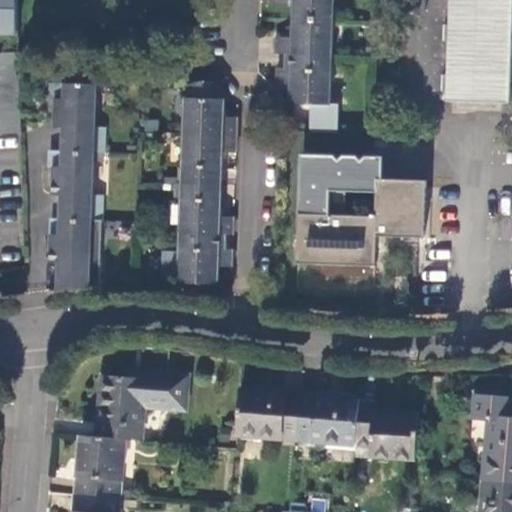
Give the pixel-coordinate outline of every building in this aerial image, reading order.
[(0,0),(0,28),(11,28),(10,38),(16,38),(14,0),(0,0)] [(292,19),(331,21),(332,0),(277,0),(277,2),(293,3),(292,19)] [(511,0),(450,0),(450,27),(444,27),(444,43),(448,43),(447,77),(442,77),(441,93),(447,93),(446,102),(511,104),(511,62),(511,0)] [(276,39),(275,54),(285,55),(324,56),(330,56),(331,21),(292,19),(291,39),(276,39)] [(0,28),(0,37),(10,38),(11,28),(0,28)] [(17,77),(16,56),(0,55),(0,135),(18,136),(17,77)] [(290,88),(290,93),(329,95),(330,73),(323,73),(324,56),(285,55),(285,71),(277,71),(277,88),(290,88)] [(59,292),(99,289),(100,265),(89,264),(90,222),(101,222),(102,197),(91,196),(92,154),(103,154),(104,129),(93,129),(94,86),(47,85),(47,102),(56,102),(55,129),(63,129),(63,153),(50,153),(49,170),(53,170),(52,197),(61,197),(61,221),(51,221),(50,264),(59,264),(59,292)] [(235,136),(235,118),(223,118),(224,101),(220,101),(221,88),(188,87),(187,99),(184,99),(183,134),(235,136)] [(308,134),(336,135),(337,106),(329,106),(329,95),(290,93),(289,105),(310,106),(308,134)] [(234,154),(235,136),(183,134),(181,184),(220,186),(220,171),(225,171),(226,153),(234,154)] [(303,156),(300,216),(346,218),(348,194),(379,195),(379,182),(385,183),(386,160),(368,159),(364,162),(360,158),(345,158),(341,162),(337,158),(303,156)] [(379,195),(378,220),(377,237),(425,239),(427,185),(385,183),(379,182),(379,195)] [(219,201),(220,186),(181,184),(180,233),(223,235),(231,235),(232,217),(223,217),(224,201),(219,201)] [(297,294),(374,297),(377,237),(378,220),(346,218),(300,216),(297,294)] [(221,286),(221,271),(229,271),(230,251),(230,252),(222,251),(223,235),(180,233),(179,252),(169,251),(163,254),(162,277),(165,280),(178,281),(178,284),(221,286)] [(146,380),(146,371),(127,369),(126,379),(146,380)] [(101,376),(96,437),(125,440),(141,441),(144,407),(186,411),(189,375),(146,371),(146,380),(126,379),(101,376)] [(300,393),(240,388),(236,435),(296,440),(300,393)] [(361,398),(300,393),(296,440),(357,445),(361,398)] [(483,479),(511,481),(511,417),(511,411),(511,398),(476,395),(474,415),(488,415),(483,479)] [(376,400),(361,398),(357,445),(371,446),(371,457),(415,460),(419,414),(375,410),(376,400)] [(96,437),(81,436),(75,496),(120,500),(125,440),(96,437)] [(511,511),(511,481),(483,479),(479,511),(511,511)] [(118,511),(120,500),(75,496),(73,511),(118,511)]
